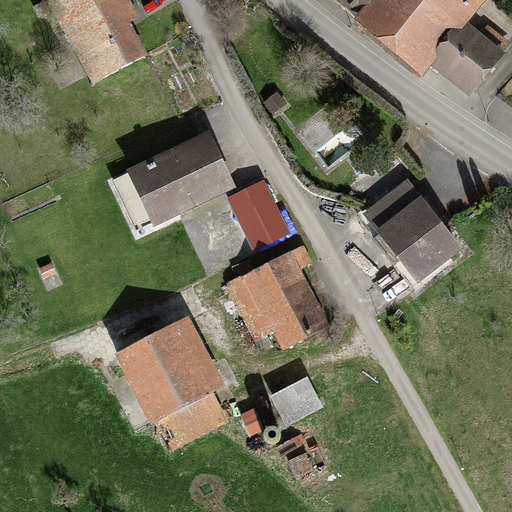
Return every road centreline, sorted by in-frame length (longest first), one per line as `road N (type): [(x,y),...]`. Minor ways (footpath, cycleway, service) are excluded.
road 1 (track): [(469,511),(226,90),(190,0)]
road 2 (secondary): [(511,162),(282,0)]
